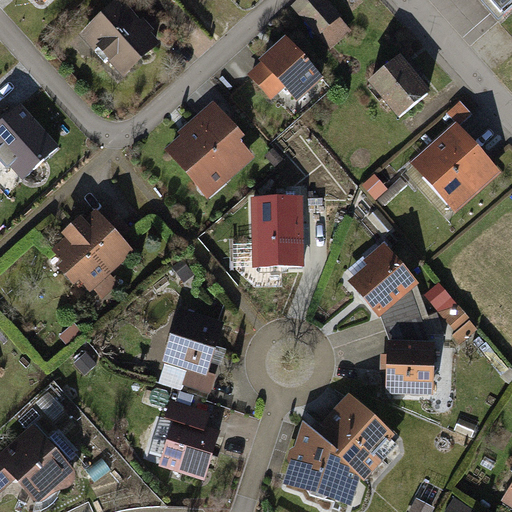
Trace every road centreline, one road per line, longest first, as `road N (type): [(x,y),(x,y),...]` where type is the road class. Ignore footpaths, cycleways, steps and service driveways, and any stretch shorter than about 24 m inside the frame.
road 1 (residential): [(275,0),(137,127),(118,135),(98,131),(0,22)]
road 2 (residential): [(285,352),(241,511)]
road 3 (residential): [(412,0),(511,117)]
